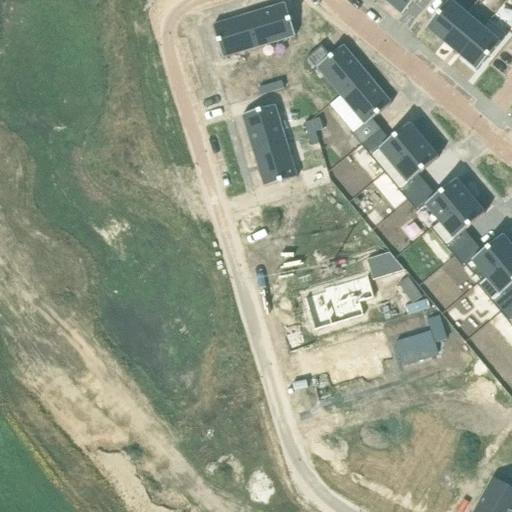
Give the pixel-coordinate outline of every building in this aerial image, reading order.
[(386,0),(386,1),(403,16),(416,0),(386,0)] [(449,0),(426,27),(444,42),(467,15),(449,0)] [(286,4),(249,15),(259,47),(296,36),(286,4)] [(249,15),(213,26),(223,58),(259,47),(249,15)] [(467,15),(444,42),(460,56),(483,28),(467,15)] [(483,28),(460,56),(478,71),(507,36),(489,20),(483,28)] [(306,58),(305,64),(313,73),(317,70),(318,69),(341,96),(368,74),(343,45),(331,55),(322,45),(306,58)] [(368,74),(341,96),(365,125),(353,135),(362,146),(381,129),(373,119),(392,103),(368,74)] [(282,81),(271,85),(273,92),(285,89),(282,81)] [(271,85),(259,88),(262,96),(273,92),(271,85)] [(275,105),(242,115),(254,152),(286,142),(275,105)] [(320,118),(312,121),(316,132),(323,130),(320,118)] [(312,121),(305,123),(308,135),(316,132),(312,121)] [(381,129),(362,146),(385,174),(424,141),(410,123),(390,140),(381,129)] [(316,132),(308,135),(312,146),(319,144),(316,132)] [(424,141),(385,174),(408,201),(416,194),(428,185),(419,175),(439,158),(425,141),(424,141)] [(286,142),(254,152),(265,188),(297,178),(286,142)] [(326,167),(301,175),(306,191),(331,183),(326,167)] [(416,194),(408,201),(417,212),(425,205),(439,221),(440,222),(471,196),(457,180),(456,179),(436,196),(428,185),(416,194)] [(440,222),(431,229),(454,257),(463,250),(464,250),(474,241),(465,230),(485,214),(471,196),(440,222)] [(324,225),(318,203),(293,211),(297,224),(297,225),(299,224),(299,225),(300,225),(302,232),(286,236),(296,268),(341,254),(332,222),(324,225)] [(463,250),(454,257),(463,268),(472,261),(486,278),(511,256),(511,245),(503,235),(500,237),(483,251),(474,241),(464,250),(463,250)] [(374,280),(404,270),(390,253),(368,260),(374,280)] [(511,256),(486,278),(478,285),(501,313),(510,305),(511,303),(511,286),(511,285),(511,256)] [(325,292),(305,298),(309,312),(309,313),(315,331),(364,316),(360,303),(374,298),(368,276),(347,282),(324,289),(325,292)] [(511,303),(510,305),(501,313),(504,316),(511,326),(511,303)] [(431,329),(397,340),(404,363),(438,352),(431,329)] [(371,337),(325,351),(334,382),(352,377),(353,380),(381,371),(371,337)] [(368,411),(341,419),(350,450),(397,435),(396,433),(387,406),(401,402),(396,385),(363,396),(368,411)] [(511,511),(511,488),(494,479),(475,511),(511,511)]
